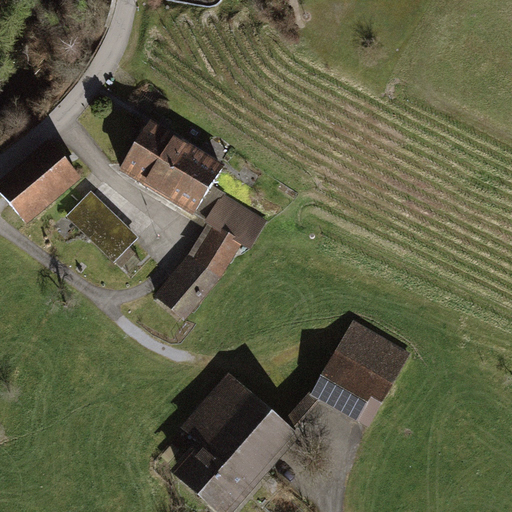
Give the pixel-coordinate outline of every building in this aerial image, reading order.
[(222,169),(148,123),(120,169),(193,214),(222,169)] [(47,148),(0,192),(0,194),(29,225),(77,180),(47,148)] [(267,224),(219,197),(201,223),(216,231),(189,269),(156,301),(184,320),(217,286),(241,250),(247,253),(267,224)] [(93,198),(71,219),(115,264),(136,243),(93,198)] [(406,360),(354,330),(315,398),(367,428),(406,360)] [(232,383),(186,435),(205,452),(180,480),(216,511),(237,511),(299,443),(232,383)]
